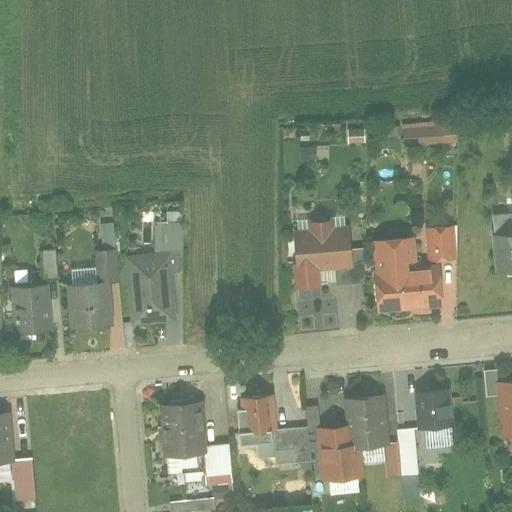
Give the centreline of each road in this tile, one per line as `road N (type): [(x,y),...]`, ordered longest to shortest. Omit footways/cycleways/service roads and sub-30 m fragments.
road 1 (residential): [(511,334),(125,370)]
road 2 (residential): [(125,370),(138,511)]
road 3 (residential): [(125,370),(0,381)]
